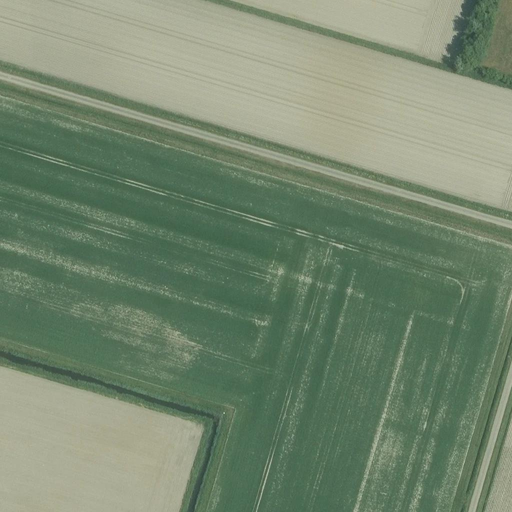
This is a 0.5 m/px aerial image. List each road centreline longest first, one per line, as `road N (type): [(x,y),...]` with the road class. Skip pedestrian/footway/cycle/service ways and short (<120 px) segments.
road 1 (unclassified): [(511,226),(0,75)]
road 2 (unclassified): [(471,511),(511,373)]
